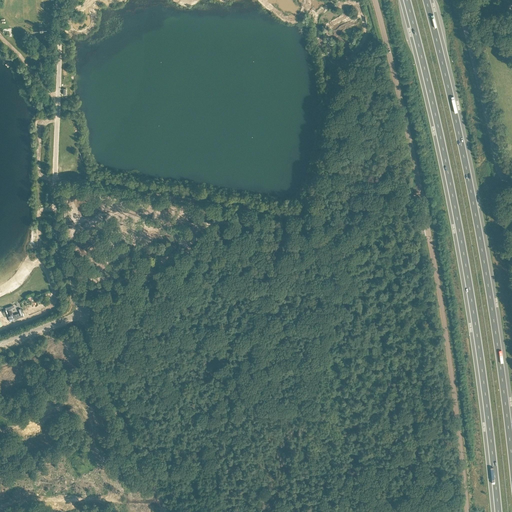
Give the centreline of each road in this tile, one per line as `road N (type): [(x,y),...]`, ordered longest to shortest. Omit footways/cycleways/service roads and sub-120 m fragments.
road 1 (trunk): [(406,0),(465,262),(498,511)]
road 2 (trunk): [(511,461),(472,193),(425,0)]
road 3 (unclassified): [(82,312),(260,247),(393,239),(427,227)]
road 4 (unclassified): [(82,312),(57,222),(57,0)]
road 5 (unclassified): [(467,511),(427,227)]
road 6 (unclassified): [(427,227),(374,0)]
road 7 (unclassified): [(511,180),(498,172),(457,0)]
